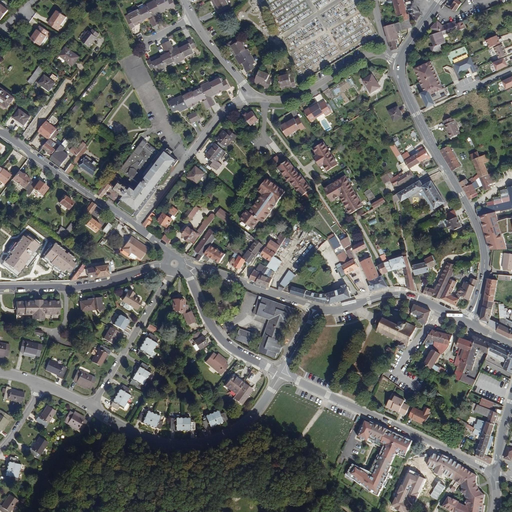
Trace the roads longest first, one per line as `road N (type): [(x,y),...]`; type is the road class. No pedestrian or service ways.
road 1 (tertiary): [(400,62),(405,93),(480,235),(485,261),(469,323)]
road 2 (tertiary): [(280,373),(496,473)]
road 3 (residential): [(91,407),(157,443),(201,444),(252,414),(280,373)]
road 4 (residential): [(136,226),(217,116),(249,95)]
road 5 (tertiary): [(0,287),(71,289),(163,263)]
road 6 (residential): [(136,226),(0,131)]
road 7 (residential): [(91,407),(171,274)]
road 8 (tertiary): [(469,323),(404,294),(323,309)]
road 9 (residential): [(249,95),(290,99),(369,53),(388,56)]
road 10 (tertiary): [(188,276),(225,343),(280,373)]
road 11 (tertiary): [(323,309),(199,267)]
